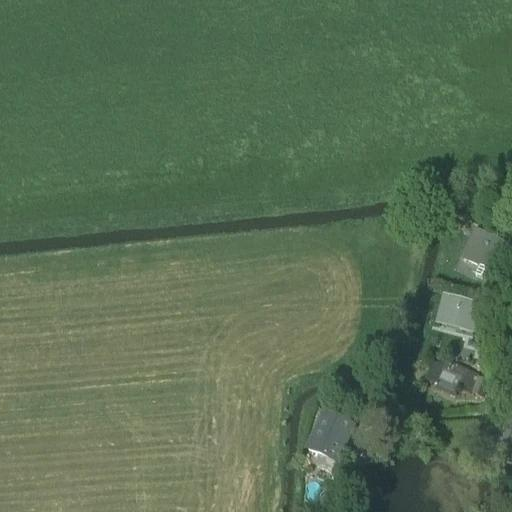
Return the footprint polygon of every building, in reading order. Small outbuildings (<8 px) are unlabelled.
[(509,250),(477,234),(464,261),(480,269),(476,278),(493,286),(497,277),(498,277),(505,263),(511,266),(511,248),(510,248),(509,250)] [(484,309),(445,299),(440,318),(475,327),(477,318),(481,319),(484,309)] [(494,312),(484,309),(481,319),(491,322),(494,312)] [(467,374),(449,365),(448,367),(433,367),(425,383),(439,389),(440,385),(451,390),(452,389),(471,397),(472,395),(479,380),(467,374)] [(490,386),(479,381),(472,395),(483,400),(490,386)] [(339,426),(316,415),(309,431),(317,434),(312,445),(325,451),(330,441),(332,442),(339,426)] [(511,429),(506,429),(503,462),(511,462),(511,429)]
